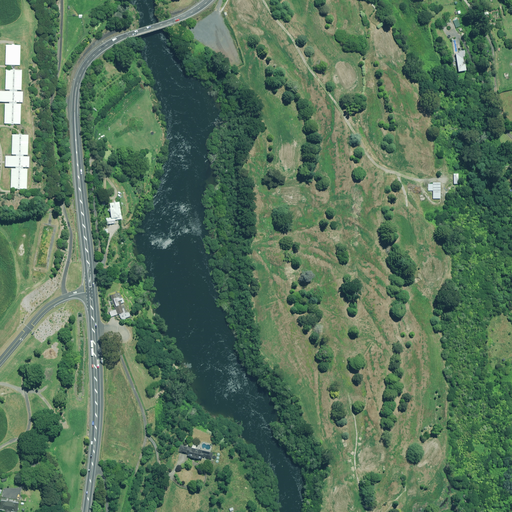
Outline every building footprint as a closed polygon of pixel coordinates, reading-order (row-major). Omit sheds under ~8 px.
[(5,47),(4,66),(18,67),(19,47),(5,47)] [(458,72),(466,70),(464,57),(467,57),(466,51),(460,52),(460,53),(455,54),(458,72)] [(20,123),(21,68),(4,68),(4,89),(0,89),(0,101),(3,102),(3,123),(20,123)] [(25,188),(26,133),(10,133),(9,154),(3,154),(3,167),(9,167),(9,188),(25,188)] [(115,220),(122,219),(121,215),(121,208),(120,202),(109,203),(110,208),(110,218),(105,218),(106,225),(115,224),(115,220)] [(124,303),(120,292),(110,295),(112,301),(113,300),(115,307),(114,307),(115,310),(109,312),(111,317),(123,313),(120,304),(124,303)] [(119,316),(121,321),(126,320),(125,319),(130,317),(128,313),(119,316)] [(213,453),(181,445),(179,451),(187,453),(186,456),(200,459),(201,456),(211,459),(213,453)] [(15,511),(16,505),(0,503),(0,511),(15,511)]
